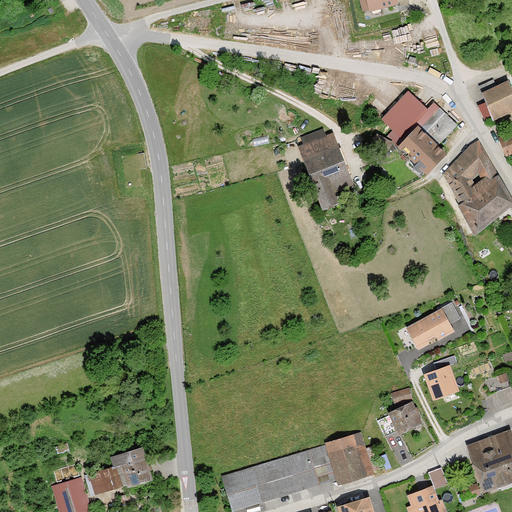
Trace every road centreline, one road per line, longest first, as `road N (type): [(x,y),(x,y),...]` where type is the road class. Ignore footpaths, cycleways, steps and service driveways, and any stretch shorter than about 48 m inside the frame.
road 1 (tertiary): [(114,46),(148,111),(157,150),(191,511)]
road 2 (residential): [(511,179),(458,97),(412,74),(151,36),(114,46)]
road 3 (residential): [(287,511),(385,482),(511,414)]
